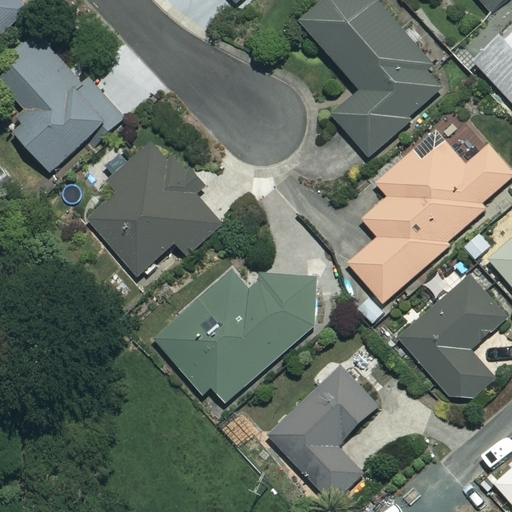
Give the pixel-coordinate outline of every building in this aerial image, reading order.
[(0,0),(0,38),(30,12),(19,0),(0,0)] [(356,0),(344,8),(336,0),(331,0),(303,24),(362,92),(333,117),(370,159),(411,124),(409,122),(445,90),(420,62),(425,58),(379,5),(361,0),(356,0)] [(480,0),(495,16),(509,0),(480,0)] [(511,26),(475,63),(511,102),(511,26)] [(64,67),(42,42),(0,79),(0,81),(31,117),(14,132),(53,176),(121,115),(90,80),(86,84),(68,63),(64,67)] [(204,191),(159,142),(106,190),(113,198),(88,220),(140,278),(177,244),(189,258),(223,227),(197,198),(204,191)] [(467,167),(444,142),(421,162),(411,151),(376,183),(390,197),(364,221),(380,239),(350,266),(385,305),(446,249),(444,247),(484,211),(480,207),(511,177),(511,172),(489,147),(467,167)] [(511,242),(490,261),(511,286),(511,242)] [(252,291),(235,272),(156,341),(204,397),(213,389),(227,405),(330,316),(291,270),(273,285),(267,278),(252,291)] [(454,400),(471,402),(496,380),(471,352),(508,320),(472,278),(401,339),(454,400)] [(381,408),(345,370),(271,438),(334,505),(365,477),(338,448),(381,408)] [(511,469),(495,484),(511,503),(511,469)]
